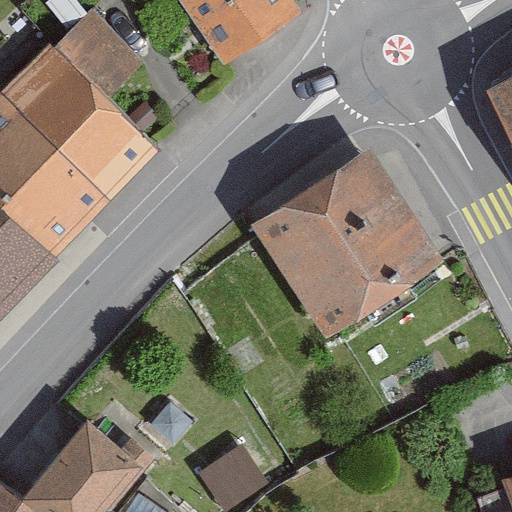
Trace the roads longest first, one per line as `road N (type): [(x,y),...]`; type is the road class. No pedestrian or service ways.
road 1 (secondary): [(0,412),(160,239),(261,148),(375,83)]
road 2 (secondary): [(511,242),(430,95)]
